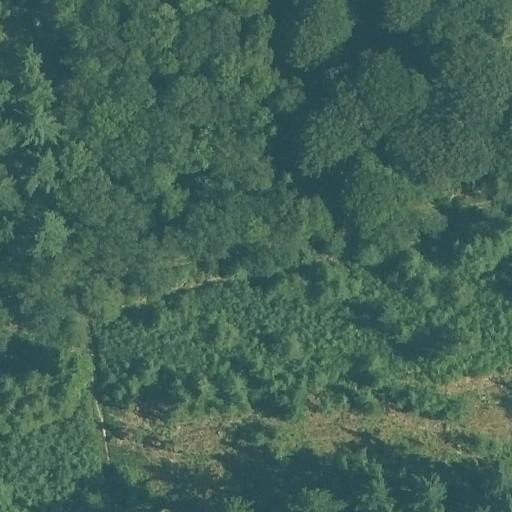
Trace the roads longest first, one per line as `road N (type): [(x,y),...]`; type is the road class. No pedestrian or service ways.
road 1 (track): [(76,277),(511,196)]
road 2 (track): [(76,277),(119,511)]
road 3 (track): [(45,92),(68,278)]
